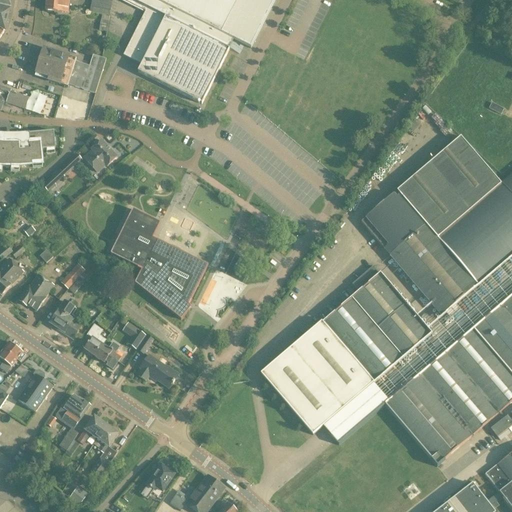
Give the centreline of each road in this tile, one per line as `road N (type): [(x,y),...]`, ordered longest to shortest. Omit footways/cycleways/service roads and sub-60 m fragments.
road 1 (residential): [(304,247),(137,135),(0,115)]
road 2 (residential): [(304,247),(440,51),(438,14),(424,0)]
road 3 (residential): [(169,435),(304,247)]
road 4 (tertiary): [(169,435),(0,318)]
road 5 (tertiary): [(264,511),(169,435)]
